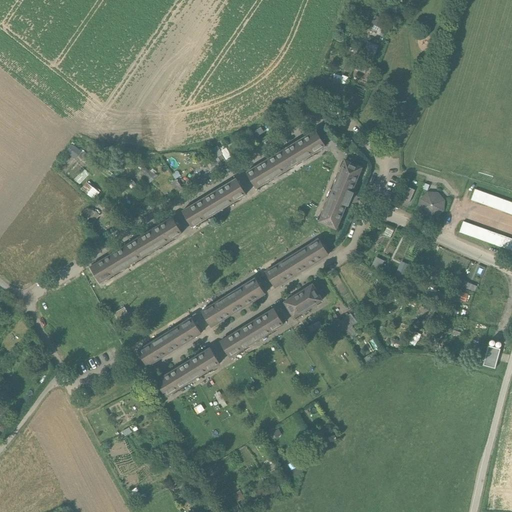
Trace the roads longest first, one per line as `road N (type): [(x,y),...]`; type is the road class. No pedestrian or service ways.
road 1 (residential): [(60,369),(25,296),(321,115),(337,115),(378,153),(372,203)]
road 2 (residential): [(372,203),(337,255),(156,369),(120,356),(67,382),(60,369)]
road 3 (residential): [(372,203),(511,267)]
road 4 (residential): [(473,511),(511,365)]
road 5 (track): [(67,382),(134,511)]
